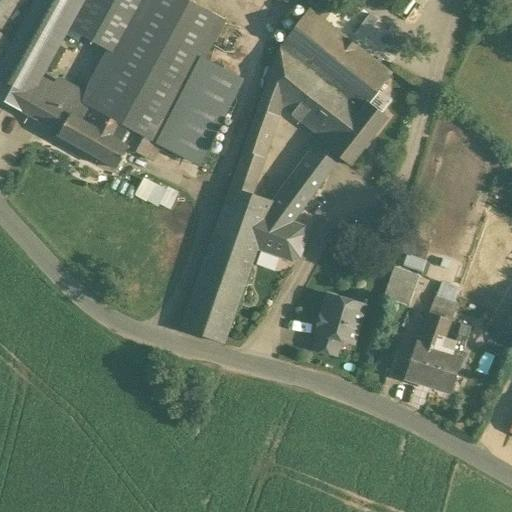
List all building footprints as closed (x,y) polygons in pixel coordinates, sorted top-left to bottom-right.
[(37,0),(0,67),(0,100),(22,112),(44,74),(71,27),(85,0),(37,0)] [(0,0),(0,17),(16,0),(0,0)] [(89,100),(91,101),(143,8),(128,0),(85,0),(71,27),(116,52),(89,100)] [(187,0),(128,0),(143,8),(210,46),(212,47),(226,21),(187,0)] [(341,1),(340,0),(316,0),(308,10),(323,23),(326,20),(340,1),(341,1)] [(406,46),(429,0),(428,0),(416,0),(396,40),(406,46)] [(340,1),(326,20),(337,29),(351,10),(340,1)] [(210,46),(143,8),(91,101),(87,108),(155,145),(156,144),(210,46)] [(323,23),(308,10),(280,45),(248,137),(269,143),(277,121),(279,105),(301,122),(302,123),(323,139),(333,147),(352,122),(367,104),(369,105),(389,75),(323,23)] [(231,22),(225,32),(239,40),(244,30),(231,22)] [(212,47),(210,46),(156,144),(158,145),(212,47)] [(44,74),(22,112),(34,119),(55,81),(44,74)] [(89,100),(55,81),(34,119),(60,134),(70,115),(80,120),(87,108),(91,101),(89,100)] [(367,104),(352,122),(333,147),(329,151),(337,158),(349,167),(384,122),(386,119),(369,105),(367,104)] [(155,145),(87,108),(80,120),(70,115),(60,134),(58,137),(116,169),(127,149),(148,159),(155,145)] [(269,143),(248,137),(231,188),(252,195),(269,143)] [(309,159),(327,172),(337,158),(329,151),(333,147),(323,139),(309,159)] [(309,159),(278,204),(273,202),(258,249),(293,261),(299,257),(306,235),(303,230),(302,228),(291,224),(327,172),(309,159)] [(173,211),(182,192),(146,175),(137,194),(173,211)] [(252,195),(231,188),(181,331),(224,346),(258,249),(273,202),(252,195)] [(419,274),(395,267),(384,299),(387,300),(408,306),(419,274)] [(436,297),(455,303),(460,286),(441,281),(436,297)] [(317,334),(318,334),(342,341),(353,345),(365,304),(328,294),(317,334)] [(440,307),(452,311),(455,303),(436,297),(433,296),(428,314),(437,317),(440,307)] [(452,311),(440,307),(437,317),(449,321),(452,311)] [(437,317),(428,314),(419,344),(441,351),(450,321),(449,321),(437,317)] [(460,325),(451,354),(460,357),(470,328),(460,325)] [(342,341),(318,334),(313,350),(337,357),(342,341)] [(419,344),(415,343),(404,379),(433,388),(450,393),(461,357),(460,357),(451,354),(441,351),(419,344)] [(189,375),(167,385),(185,424),(207,413),(189,375)]
